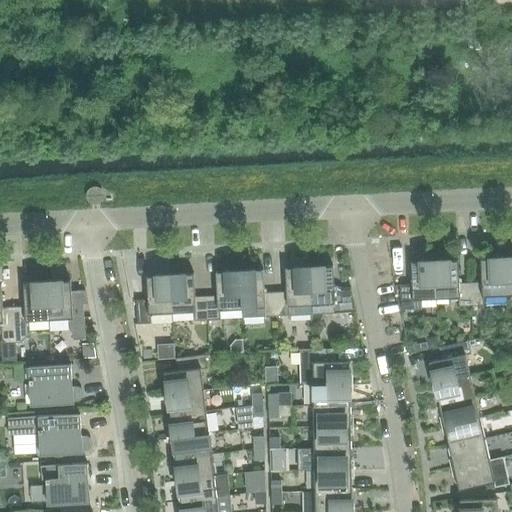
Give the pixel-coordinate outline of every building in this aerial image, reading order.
[(89,190),(90,201),(101,200),(100,189),(89,190)] [(189,271),(202,270),(200,246),(187,247),(189,271)] [(481,281),(470,282),(471,305),(484,305),(483,296),(505,295),(504,256),(480,257),(481,281)] [(458,259),(434,260),(436,298),(458,297),(458,306),(471,305),(470,282),(459,282),(458,259)] [(410,261),(411,284),(401,285),(400,285),(401,309),(422,308),(421,299),(436,298),(434,260),(410,261)] [(356,311),(352,289),(351,287),(334,288),(333,265),(309,266),(311,305),(311,314),(356,311)] [(311,314),(311,305),(309,266),(285,267),(286,291),(275,292),(277,316),(311,314)] [(241,309),(263,307),(264,316),(277,316),(275,292),(264,292),(263,269),(239,270),(241,309)] [(219,310),(241,309),(239,270),(216,271),(217,295),(206,296),(207,320),(220,319),(219,310)] [(194,272),(170,274),(172,312),(194,311),(194,320),(207,320),(206,296),(195,296),(194,272)] [(170,274),(146,275),(147,299),(137,299),(136,299),(137,324),(158,322),(157,313),(172,312),(170,274)] [(88,303),(85,290),(71,290),(70,279),(47,281),(49,319),(70,318),(71,327),(73,339),(85,338),(83,303),(88,303)] [(24,306),(13,306),(15,342),(21,342),(28,335),(27,321),(49,319),(47,281),(23,282),(24,306)] [(15,342),(13,306),(2,307),(1,283),(0,283),(0,322),(1,322),(2,339),(7,343),(15,342)] [(379,327),(395,324),(392,310),(376,314),(379,327)] [(429,363),(434,383),(470,375),(465,355),(470,353),(467,340),(438,346),(439,348),(442,358),(428,361),(429,363)] [(336,360),(336,349),(337,348),(306,348),(301,349),(301,383),(313,383),(350,383),(349,362),(350,362),(350,360),(336,360)] [(201,369),(206,368),(205,354),(175,358),(177,370),(163,372),(164,373),(167,394),(203,389),(201,369)] [(83,394),(82,390),(79,387),(74,386),(73,387),(72,387),(71,364),(29,366),(31,404),(73,401),(73,400),(77,400),(81,398),(83,394)] [(475,396),(470,375),(434,383),(439,404),(475,396)] [(350,404),(350,383),(313,383),(313,405),(350,404)] [(206,411),(203,389),(167,394),(169,415),(206,411)] [(239,405),(252,405),(262,405),(262,393),(239,393),(239,405)] [(268,394),(268,406),(278,405),(278,393),(268,394)] [(439,404),(444,425),(479,417),(475,396),(439,404)] [(350,426),(350,404),(313,405),(313,426),(350,426)] [(262,405),(252,405),(253,417),(263,417),(262,405)] [(279,417),(278,405),(268,406),(269,418),(279,417)] [(279,409),(279,425),(290,425),(290,409),(279,409)] [(209,432),(206,411),(169,415),(172,437),(209,432)] [(80,413),(33,416),(8,417),(9,435),(39,433),(40,453),(82,451),(82,450),(87,450),(90,447),(92,443),(90,438),(86,436),(81,436),(80,413)] [(479,417),(444,425),(448,446),(484,438),(479,417)] [(314,448),(351,447),(350,426),(313,426),(314,448)] [(172,437),(174,458),(211,454),(209,432),(172,437)] [(253,436),(254,448),(264,448),(263,436),(253,436)] [(269,437),(270,449),(280,448),(279,436),(269,437)] [(448,446),(453,467),(489,459),(484,438),(448,446)] [(314,448),(314,470),(351,469),(351,447),(314,448)] [(264,460),(264,448),(254,448),(254,460),(264,460)] [(280,448),(270,449),(270,461),(280,460),(280,448)] [(214,475),(211,454),(174,458),(177,479),(214,475)] [(458,490),(493,482),(494,487),(509,484),(506,468),(492,471),(489,459),(453,467),(458,490)] [(87,463),(40,466),(40,468),(41,468),(41,480),(45,479),(45,482),(46,482),(47,503),(90,501),(87,463)] [(351,491),(351,490),(351,469),(314,470),(314,491),(351,491)] [(227,473),(214,475),(177,479),(180,501),(230,495),(227,473)] [(255,480),(255,492),(265,491),(265,479),(255,480)] [(271,480),(271,492),(281,492),(281,480),(271,480)] [(256,504),(266,503),(265,491),(255,492),(256,504)] [(285,491),(284,507),(310,508),(311,492),(285,491)] [(314,491),(314,511),(351,511),(351,491),(314,491)] [(271,492),(271,502),(272,504),(282,504),(281,492),(271,492)] [(181,511),(231,511),(230,495),(180,501),(181,511)] [(460,501),(460,511),(497,511),(497,498),(459,499),(459,501),(460,501)]
